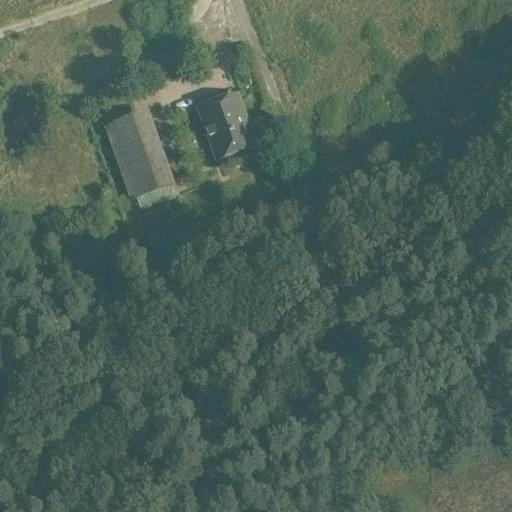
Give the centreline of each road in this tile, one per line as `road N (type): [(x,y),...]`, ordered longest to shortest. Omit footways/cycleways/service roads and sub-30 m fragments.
road 1 (track): [(186,511),(255,436),(321,306)]
road 2 (track): [(321,306),(302,185),(273,97)]
road 3 (track): [(321,306),(461,248),(511,239)]
